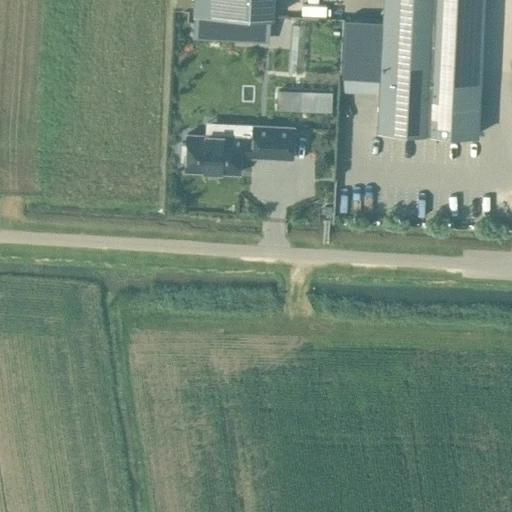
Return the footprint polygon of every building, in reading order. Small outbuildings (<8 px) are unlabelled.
[(193,0),(193,12),(195,12),(269,15),(272,16),(273,0),(193,0)] [(382,0),(376,129),(477,134),(480,84),(460,83),(463,0),(382,0)] [(194,34),(268,38),(269,15),(195,12),(194,34)] [(330,110),(331,92),(278,90),(277,108),(330,110)] [(181,142),(180,160),(185,161),(185,170),(239,172),(240,151),(252,151),(251,156),(292,157),(293,126),(240,124),(239,136),(187,133),(186,142),(181,142)]
